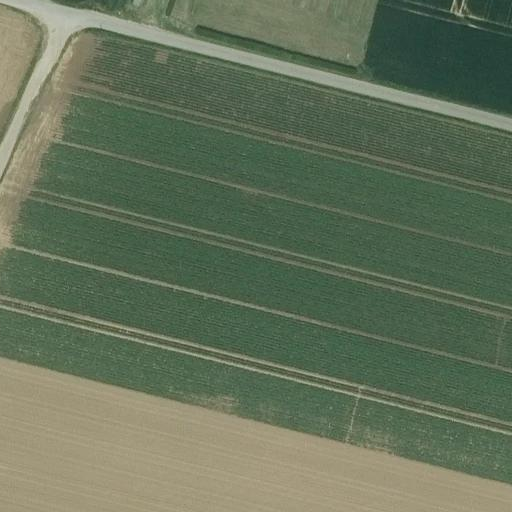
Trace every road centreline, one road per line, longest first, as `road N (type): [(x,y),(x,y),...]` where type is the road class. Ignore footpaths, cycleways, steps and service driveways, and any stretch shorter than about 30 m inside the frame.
road 1 (unclassified): [(511,124),(12,0)]
road 2 (track): [(0,164),(67,13)]
